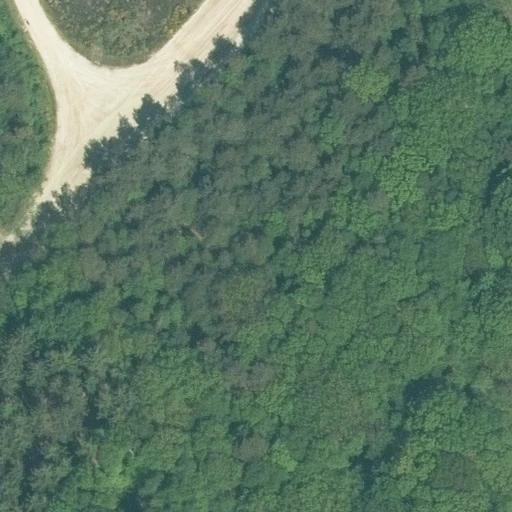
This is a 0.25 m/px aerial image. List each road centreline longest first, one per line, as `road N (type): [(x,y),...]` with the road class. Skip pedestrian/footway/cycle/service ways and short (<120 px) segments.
road 1 (track): [(0,271),(241,0)]
road 2 (track): [(26,0),(105,146)]
